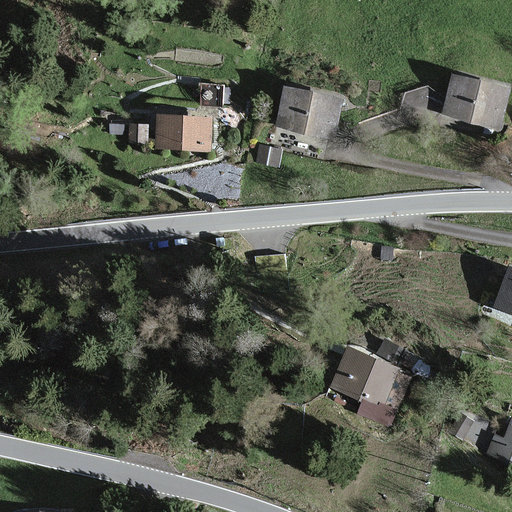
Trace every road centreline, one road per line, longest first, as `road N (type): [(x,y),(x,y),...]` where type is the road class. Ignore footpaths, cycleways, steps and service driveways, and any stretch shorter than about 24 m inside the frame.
road 1 (tertiary): [(511,201),(0,242)]
road 2 (tertiary): [(0,444),(266,511)]
